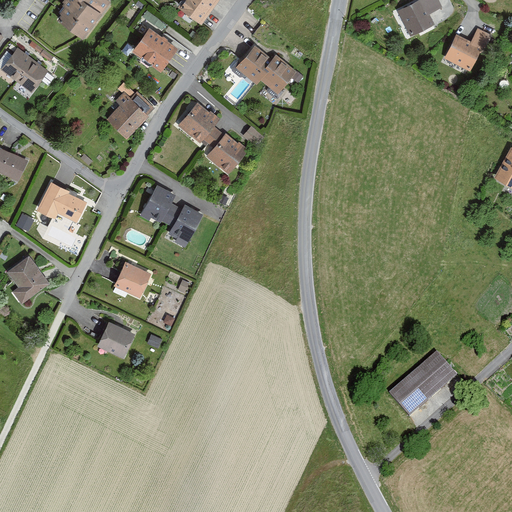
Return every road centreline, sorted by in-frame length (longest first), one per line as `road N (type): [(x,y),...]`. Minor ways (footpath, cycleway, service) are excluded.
road 1 (tertiary): [(339,0),(305,201),(306,282),(346,424),(392,511)]
road 2 (residential): [(116,195),(180,86),(245,0)]
road 3 (unknown): [(373,476),(511,353)]
road 4 (residential): [(116,195),(0,112)]
road 5 (residential): [(56,323),(116,195)]
road 6 (track): [(0,443),(56,323)]
